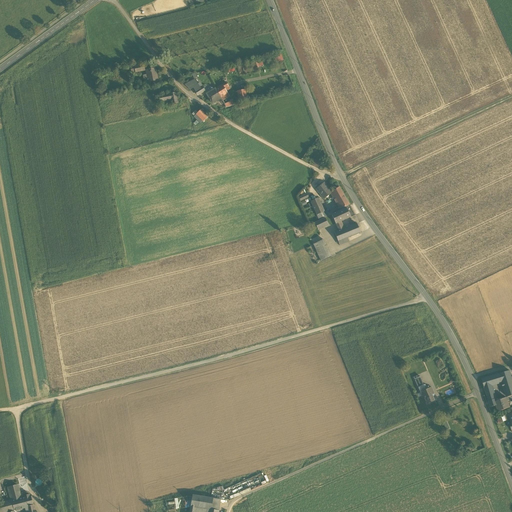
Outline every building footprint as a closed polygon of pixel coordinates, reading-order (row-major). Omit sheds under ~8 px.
[(134,66),(135,72),(145,70),(143,64),(134,66)] [(146,70),(148,82),(157,80),(155,68),(146,70)] [(195,91),(200,88),(198,85),(195,79),(185,84),(190,90),(193,88),(195,91)] [(227,93),(226,91),(225,89),(226,88),(229,87),(226,82),(215,89),(221,97),(227,93)] [(195,91),(198,95),(205,91),(202,87),(200,88),(195,91)] [(212,104),(221,98),(221,97),(215,89),(206,94),(212,104)] [(237,92),(239,100),(246,98),(245,90),(237,92)] [(169,100),(170,104),(179,103),(176,92),(168,94),(169,100)] [(158,96),(159,102),(169,100),(168,94),(158,96)] [(196,114),(203,121),(208,117),(200,110),(198,113),(196,114)] [(203,121),(196,114),(194,116),(201,123),(203,121)] [(322,197),(323,199),(330,194),(332,193),(332,192),(324,183),(316,190),(322,197)] [(330,194),(338,207),(328,213),(329,215),(340,210),(349,204),(339,187),(332,192),(332,193),(330,194)] [(311,202),(317,215),(324,212),(319,199),(311,202)] [(332,215),(336,224),(341,221),(350,217),(346,208),(332,215)] [(317,215),(319,220),(329,215),(328,213),(327,211),(324,212),(317,215)] [(325,219),(315,223),(318,230),(328,226),(325,219)] [(341,221),(336,224),(335,224),(338,231),(344,228),(341,221)] [(352,225),(344,228),(338,231),(334,233),(338,242),(347,238),(360,233),(357,224),(352,225)] [(313,244),(316,252),(326,247),(323,240),(313,244)] [(316,252),(321,261),(331,256),(329,252),(326,247),(316,252)] [(511,378),(510,371),(500,374),(502,382),(506,396),(508,397),(511,395),(511,378)] [(492,385),(502,382),(500,374),(482,379),(484,388),(492,385)] [(423,385),(420,378),(415,380),(418,387),(423,385)] [(429,388),(425,390),(421,392),(422,396),(423,395),(427,404),(434,401),(431,395),(434,393),(431,387),(429,388)] [(444,391),(446,396),(455,392),(453,388),(444,391)] [(496,399),(493,389),(485,391),(488,401),(496,399)] [(506,397),(496,401),(497,405),(499,409),(509,404),(506,397)] [(495,406),(497,405),(496,401),(496,399),(488,401),(490,407),(495,406)] [(13,495),(14,500),(21,498),(20,497),(20,495),(18,485),(10,487),(11,491),(9,491),(10,496),(13,495)] [(28,507),(28,511),(34,511),(30,495),(25,497),(28,507)] [(192,495),(190,506),(189,511),(194,511),(195,508),(208,510),(208,509),(211,509),(219,511),(220,499),(213,498),(192,495)] [(14,511),(16,511),(28,507),(25,497),(21,498),(14,500),(11,500),(14,511)] [(9,511),(14,511),(11,500),(1,503),(3,511),(9,511)]
